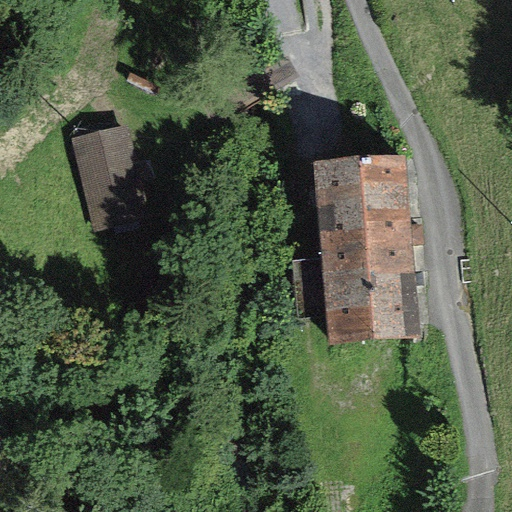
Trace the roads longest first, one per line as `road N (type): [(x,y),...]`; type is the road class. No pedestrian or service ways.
road 1 (residential): [(484,511),(486,466),(464,351),(450,200),(369,0)]
road 2 (track): [(326,0),(326,62),(308,137),(315,240)]
road 3 (track): [(351,511),(325,339)]
